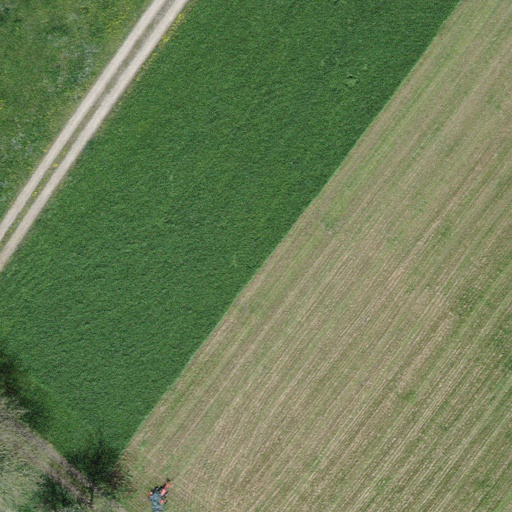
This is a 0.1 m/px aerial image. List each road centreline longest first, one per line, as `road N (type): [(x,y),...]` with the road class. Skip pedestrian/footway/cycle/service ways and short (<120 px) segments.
road 1 (track): [(0,253),(174,0)]
road 2 (track): [(0,391),(122,511)]
